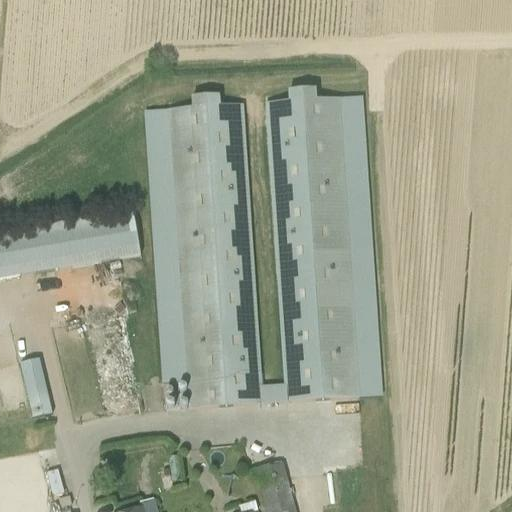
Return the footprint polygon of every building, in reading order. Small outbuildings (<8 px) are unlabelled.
[(189,411),(358,400),(338,100),(315,102),(314,91),(288,93),(289,104),(266,105),(284,388),(261,389),(242,107),(219,108),(218,98),(192,99),(192,110),(169,112),(189,411)] [(133,213),(0,235),(0,282),(140,258),(133,213)] [(96,394),(84,322),(47,328),(65,429),(93,424),(88,395),(96,394)] [(39,361),(22,365),(35,421),(53,417),(39,361)] [(252,487),(258,486),(259,486),(265,511),(295,511),(282,464),(248,473),(252,487)]
